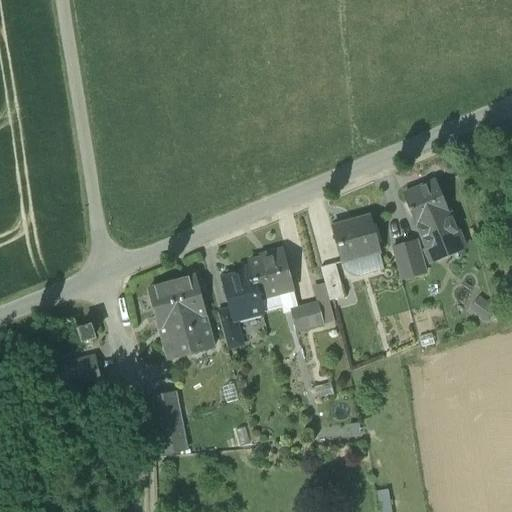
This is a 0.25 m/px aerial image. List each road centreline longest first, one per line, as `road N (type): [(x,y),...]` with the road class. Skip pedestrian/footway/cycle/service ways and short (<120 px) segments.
road 1 (unclassified): [(511,109),(107,277)]
road 2 (unclassified): [(96,209),(61,0)]
